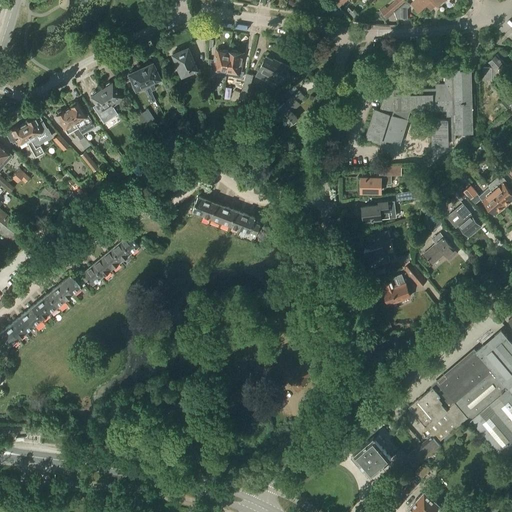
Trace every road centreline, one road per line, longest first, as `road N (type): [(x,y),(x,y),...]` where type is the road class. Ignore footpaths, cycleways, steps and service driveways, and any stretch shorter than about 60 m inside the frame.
road 1 (residential): [(382,377),(349,307),(323,200),(326,113),(346,34)]
road 2 (primary): [(251,505),(186,484),(0,454)]
road 3 (residential): [(0,88),(26,98),(186,10)]
road 4 (residential): [(251,505),(272,472),(382,377)]
road 5 (residential): [(382,377),(511,268)]
road 6 (residential): [(186,10),(346,34)]
road 7 (residential): [(346,34),(419,35),(492,16)]
